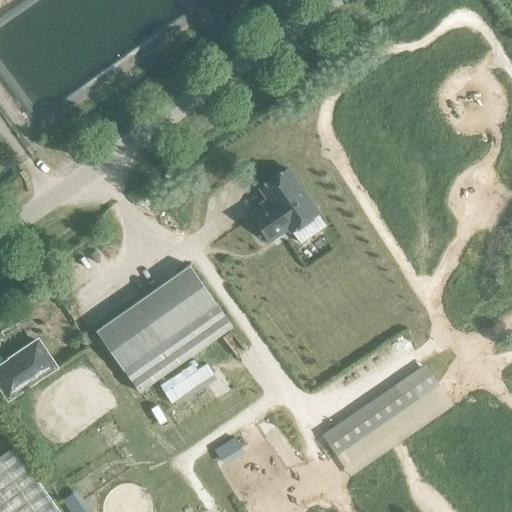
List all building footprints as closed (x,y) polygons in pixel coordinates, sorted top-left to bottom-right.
[(263,207),(251,216),(269,241),(287,228),(290,232),(317,212),(287,169),(259,189),(271,204),(264,209),(263,207)] [(95,331),(139,392),(232,327),(188,265),(95,331)] [(37,341),(0,365),(0,386),(10,401),(56,370),(37,341)] [(433,377),(331,448),(340,460),(442,389),(433,377)] [(0,511),(57,511),(13,448),(0,456),(0,511)]
